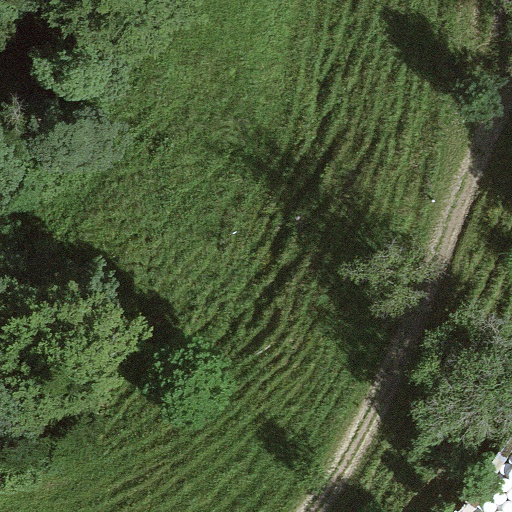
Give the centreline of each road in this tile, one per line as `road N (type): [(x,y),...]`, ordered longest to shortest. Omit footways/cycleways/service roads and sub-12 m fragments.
road 1 (track): [(317,511),(382,386),(511,50)]
road 2 (track): [(467,178),(466,0)]
